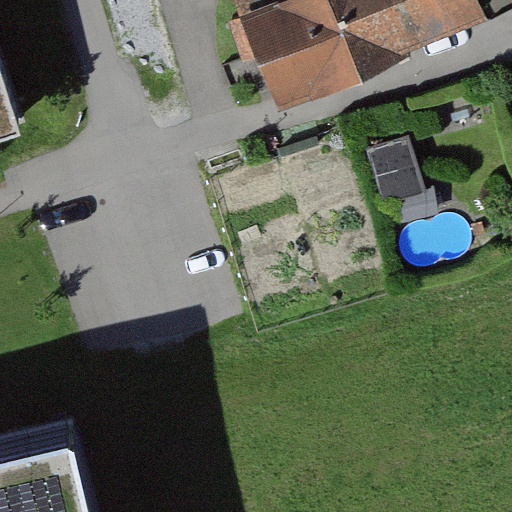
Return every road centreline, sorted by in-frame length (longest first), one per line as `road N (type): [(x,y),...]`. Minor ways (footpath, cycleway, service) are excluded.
road 1 (residential): [(128,165),(228,139),(511,39)]
road 2 (unclassified): [(81,0),(128,165)]
road 3 (track): [(188,0),(228,139)]
road 4 (residential): [(0,205),(128,165)]
